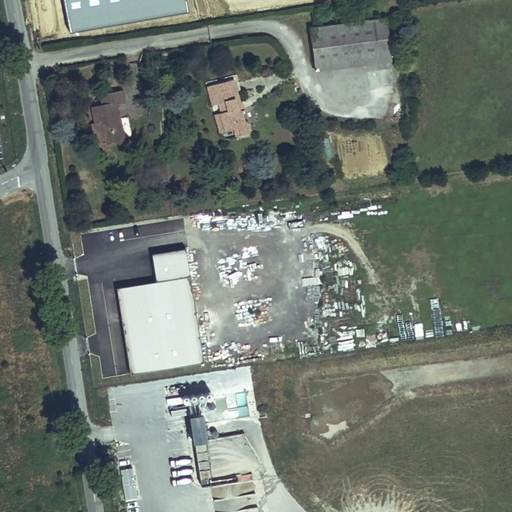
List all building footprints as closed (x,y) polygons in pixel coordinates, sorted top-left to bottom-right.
[(311,58),(375,48),(368,8),(305,18),(311,58)] [(233,89),(226,67),(201,74),(207,93),(213,91),(216,99),(210,101),(217,122),(229,119),(231,127),(243,124),(239,111),(237,112),(233,101),(230,102),(227,92),(233,89)] [(122,81),(99,84),(101,95),(90,97),(93,112),(98,112),(101,133),(122,130),(116,93),(124,91),(122,81)] [(101,133),(98,112),(93,112),(88,113),(92,135),(101,133)] [(205,362),(187,248),(152,254),(157,282),(117,288),(131,374),(205,362)] [(202,408),(206,407),(206,403),(187,405),(191,435),(205,433),(202,408)] [(117,468),(126,499),(140,495),(131,464),(117,468)] [(231,511),(229,498),(215,500),(216,511),(231,511)]
